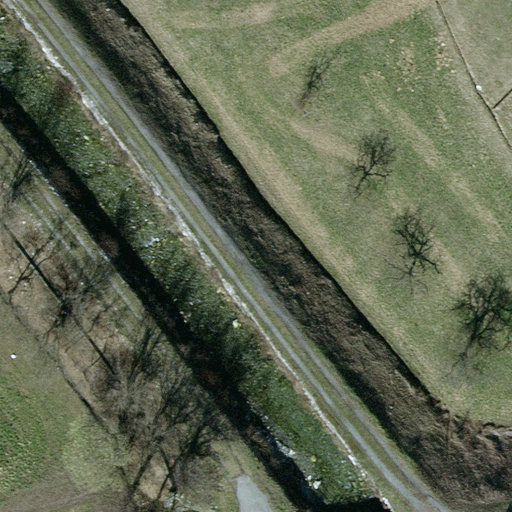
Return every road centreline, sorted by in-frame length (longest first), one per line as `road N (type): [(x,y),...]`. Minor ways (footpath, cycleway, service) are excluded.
road 1 (track): [(434,511),(20,0)]
road 2 (track): [(0,159),(183,385),(255,511)]
